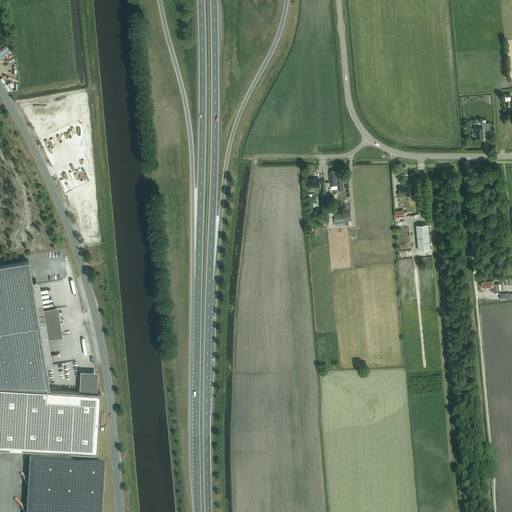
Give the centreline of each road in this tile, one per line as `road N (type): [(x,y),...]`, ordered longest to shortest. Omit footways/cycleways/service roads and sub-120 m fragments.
road 1 (unclassified): [(120,511),(90,295),(55,195),(0,89)]
road 2 (trunk): [(209,280),(234,129),(285,0)]
road 3 (trunk): [(159,0),(188,121),(198,280)]
road 4 (trunk): [(209,280),(213,0)]
road 5 (trunk): [(201,0),(198,280)]
road 6 (unclassified): [(467,156),(403,155),(364,133),(346,95),(338,0)]
road 7 (trunk): [(198,280),(197,511)]
road 8 (trunk): [(208,511),(209,280)]
